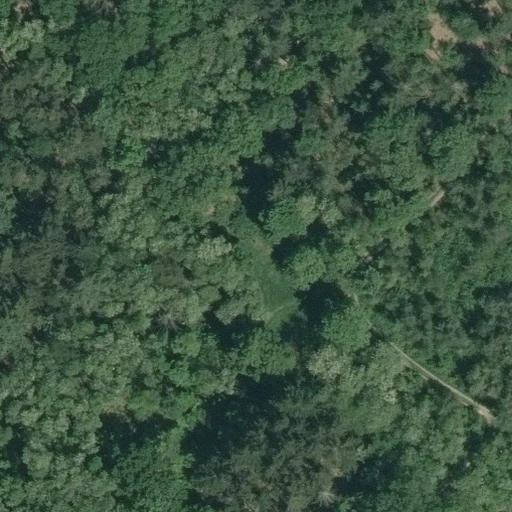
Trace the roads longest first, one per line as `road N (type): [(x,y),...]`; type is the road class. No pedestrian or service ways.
road 1 (track): [(511,108),(412,221),(360,261),(345,288),(354,316),(372,333),(511,421)]
road 2 (track): [(511,425),(406,511)]
